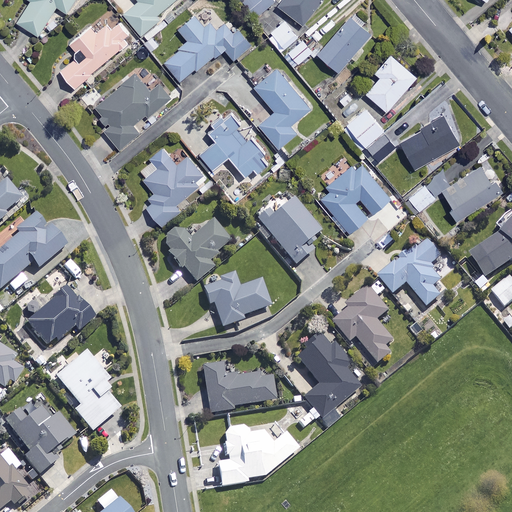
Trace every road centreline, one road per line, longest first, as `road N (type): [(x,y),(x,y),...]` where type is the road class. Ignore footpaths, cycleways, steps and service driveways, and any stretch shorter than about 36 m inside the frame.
road 1 (residential): [(19,97),(87,186),(129,272),(167,450)]
road 2 (residential): [(511,118),(413,0)]
road 3 (residential): [(48,511),(114,462),(167,450)]
